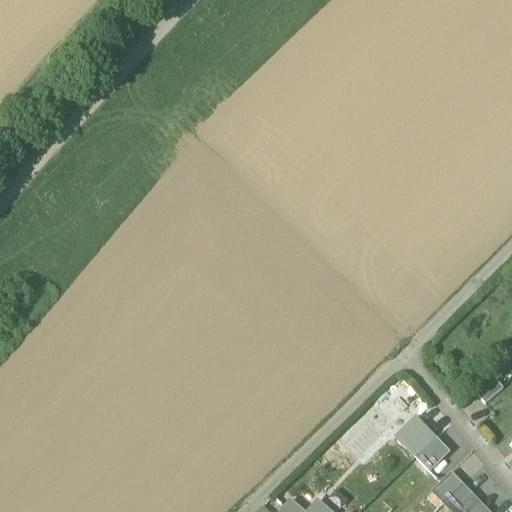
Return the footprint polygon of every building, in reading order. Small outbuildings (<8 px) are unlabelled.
[(477,399),(485,408),(503,392),(495,383),(477,399)] [(384,399),(368,415),(376,424),(393,408),(384,399)] [(398,438),(395,440),(416,461),(433,444),(413,424),(399,439),(398,438)] [(352,441),(361,452),(381,437),(371,425),(352,441)] [(416,461),(427,473),(445,456),(433,444),(416,461)] [(432,494),(443,506),(462,488),(451,476),(432,494)] [(474,511),(480,507),(462,488),(443,506),(449,511),(474,511)]
